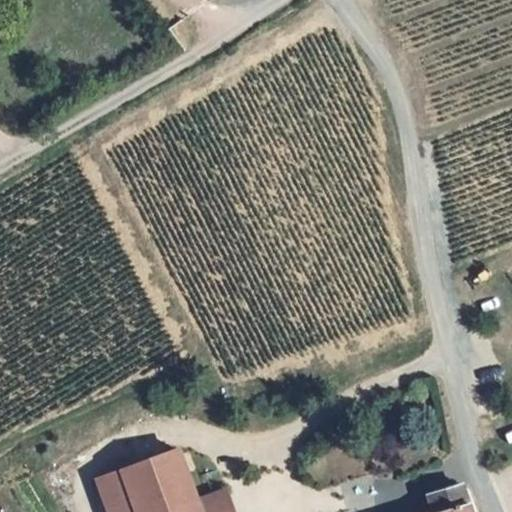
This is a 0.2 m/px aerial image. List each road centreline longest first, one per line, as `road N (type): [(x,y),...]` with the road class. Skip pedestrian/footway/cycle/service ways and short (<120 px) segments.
road 1 (residential): [(495,511),(444,348),(417,158),(393,64),(348,0)]
road 2 (track): [(283,0),(0,167)]
